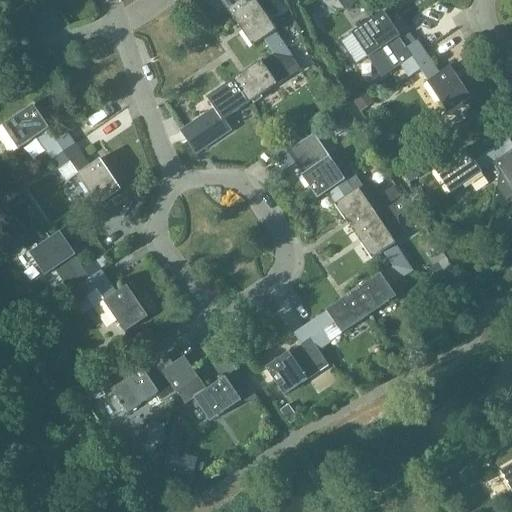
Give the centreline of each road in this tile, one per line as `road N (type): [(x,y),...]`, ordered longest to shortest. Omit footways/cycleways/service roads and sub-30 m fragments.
road 1 (residential): [(256,203),(282,240),(280,276),(213,323),(187,303),(163,255),(162,211),(174,180)]
road 2 (residential): [(174,180),(116,0)]
